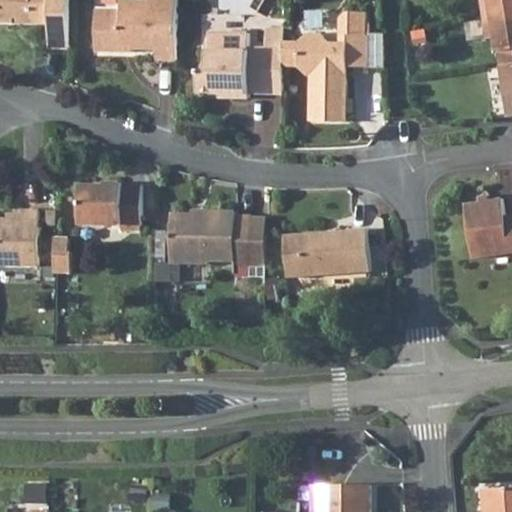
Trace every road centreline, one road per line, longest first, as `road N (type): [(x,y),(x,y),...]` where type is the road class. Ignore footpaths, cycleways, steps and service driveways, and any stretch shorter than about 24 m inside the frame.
road 1 (residential): [(408,172),(213,167),(66,113),(0,107)]
road 2 (residential): [(0,424),(196,422),(273,398)]
road 3 (residential): [(273,398),(194,386),(0,387)]
road 4 (residential): [(425,386),(408,172)]
road 5 (residential): [(273,398),(425,386)]
road 6 (residential): [(436,511),(425,386)]
